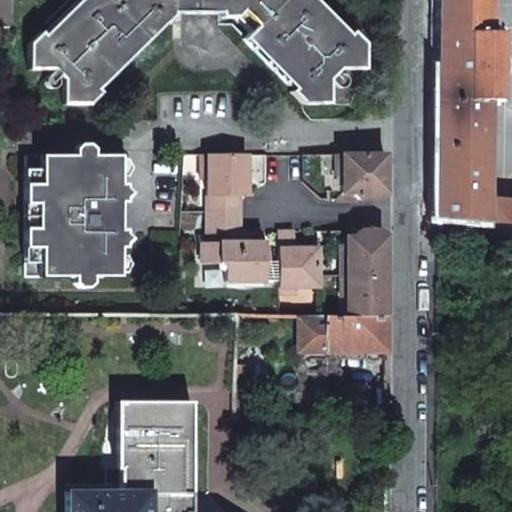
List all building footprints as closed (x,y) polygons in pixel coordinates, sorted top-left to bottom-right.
[(75,0),(41,34),(38,31),(26,44),(26,70),(50,70),(61,80),(61,105),(87,105),(99,93),(97,90),(171,16),(171,15),(218,15),(218,19),(233,19),(248,33),(241,40),(290,90),(288,93),(300,105),(326,105),(326,80),(336,71),(361,71),(361,44),(349,32),(347,35),(312,0),(75,0)] [(434,0),(434,67),(432,217),(484,222),(484,197),(485,100),(486,32),(486,0),(434,0)] [(495,32),(486,32),(485,100),(495,100),(495,32)] [(379,105),(364,105),(364,114),(379,115),(379,105)] [(205,155),(205,180),(205,210),(238,210),(238,204),(238,197),(244,197),(244,156),(205,155)] [(120,156),(24,156),(23,277),(118,278),(120,156)] [(358,200),(368,200),(377,200),(383,194),(383,185),(383,171),(383,156),(339,156),(334,156),(334,186),(340,186),(340,194),(352,194),(358,200)] [(511,199),(484,197),(484,222),(511,225),(511,199)] [(223,283),(261,283),(261,244),(251,244),(251,236),(251,233),(238,233),(238,210),(205,210),(205,244),(198,244),(198,264),(216,264),(220,267),(223,270),(223,283)] [(276,231),(276,293),(293,293),(293,287),(315,287),(315,248),(292,248),(292,231),(276,231)] [(377,231),(367,231),(357,231),(352,237),(344,237),(344,256),(344,276),(377,276),(383,276),(383,246),(383,237),(377,231)] [(261,238),(257,233),(254,233),(251,233),(251,236),(251,244),(261,244),(261,238)] [(383,276),(377,276),(344,276),(344,316),(384,316),(384,306),(383,296),(383,276)] [(323,352),(323,315),(296,315),(296,352),(323,352)] [(323,315),(323,352),(384,353),(384,316),(344,316),(323,315)] [(244,403),(245,379),(232,378),(232,416),(251,417),(251,403),(244,403)] [(337,417),(384,417),(384,389),(375,389),(365,389),(365,386),(337,386),(337,417)] [(202,511),(203,501),(186,502),(186,402),(114,402),(114,468),(117,468),(117,492),(64,491),(63,511),(202,511)]
